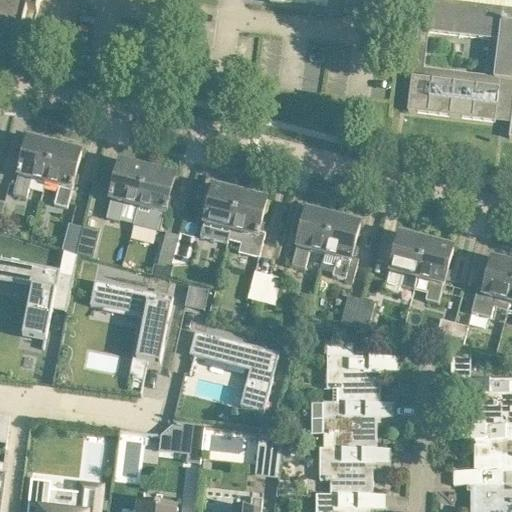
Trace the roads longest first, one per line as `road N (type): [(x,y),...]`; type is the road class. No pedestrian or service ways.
road 1 (residential): [(511,218),(0,81)]
road 2 (residential): [(22,398),(159,414),(168,406),(189,324)]
road 3 (residential): [(415,511),(424,368)]
